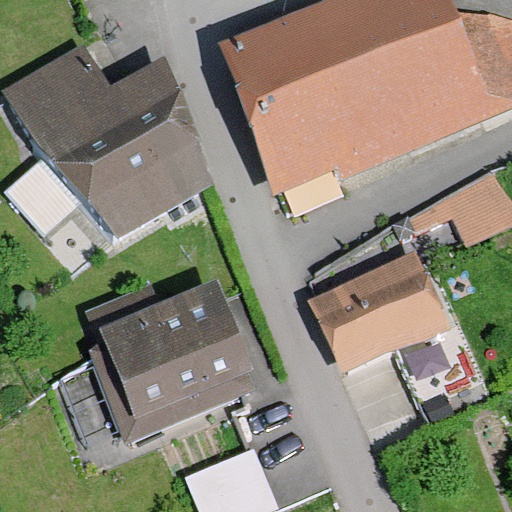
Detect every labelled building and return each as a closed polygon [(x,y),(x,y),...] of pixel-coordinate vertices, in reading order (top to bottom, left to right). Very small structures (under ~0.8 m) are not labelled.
[(96,0),(58,0),(63,11),(96,0)] [(511,120),(511,37),(455,35),(440,0),(386,0),(216,69),(276,216),(511,120)] [(0,108),(0,116),(36,181),(3,209),(40,254),(77,223),(117,256),(208,207),(159,81),(105,111),(79,64),(0,108)] [(418,231),(456,214),(468,241),(511,221),(511,190),(501,165),(408,208),(418,231)] [(439,347),(410,277),(308,318),(336,388),(439,347)] [(250,402),(215,307),(158,327),(148,302),(82,326),(127,447),(250,402)] [(269,511),(249,463),(182,491),(190,511),(269,511)]
